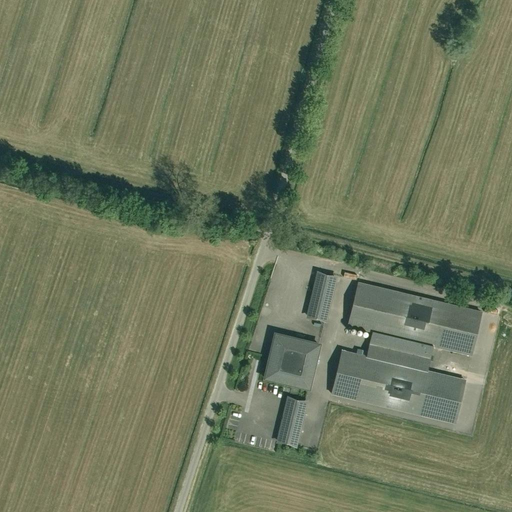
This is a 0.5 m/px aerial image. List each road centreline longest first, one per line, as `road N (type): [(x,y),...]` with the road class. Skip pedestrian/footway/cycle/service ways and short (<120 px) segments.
road 1 (unclassified): [(178,511),(333,0)]
road 2 (track): [(266,233),(511,291)]
